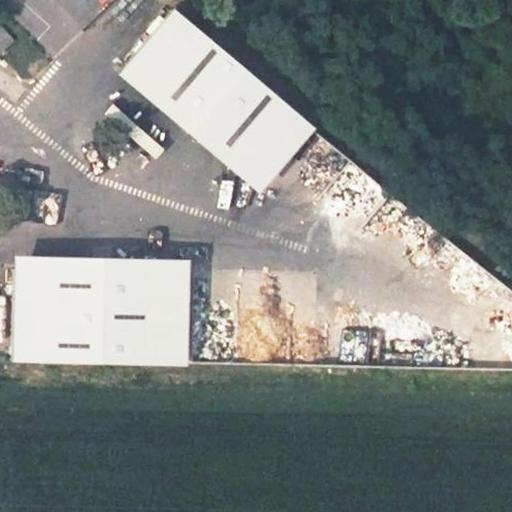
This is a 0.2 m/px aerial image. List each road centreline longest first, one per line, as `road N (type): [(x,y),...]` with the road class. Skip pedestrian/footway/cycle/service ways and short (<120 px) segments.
road 1 (unknown): [(108,194),(295,255),(371,289),(415,321),(490,322)]
road 2 (unknown): [(57,0),(79,48),(88,110),(75,174)]
road 3 (unknown): [(0,250),(70,237),(89,227),(108,194)]
